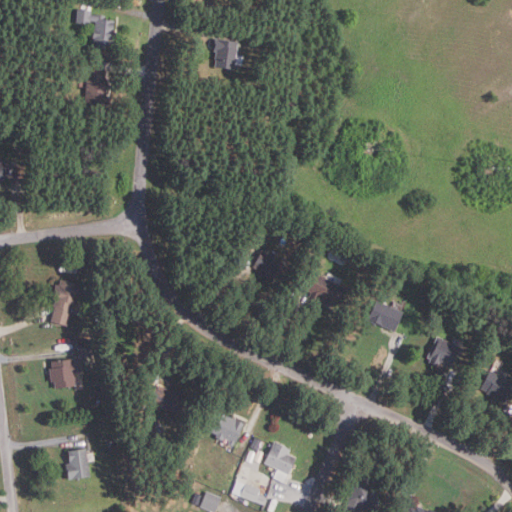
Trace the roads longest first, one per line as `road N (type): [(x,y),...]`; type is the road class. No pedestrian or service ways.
road 1 (residential): [(161,0),(141,223),(177,304),(233,342),(464,448),(511,491)]
road 2 (residential): [(141,223),(0,239)]
road 3 (residential): [(358,401),(307,511)]
